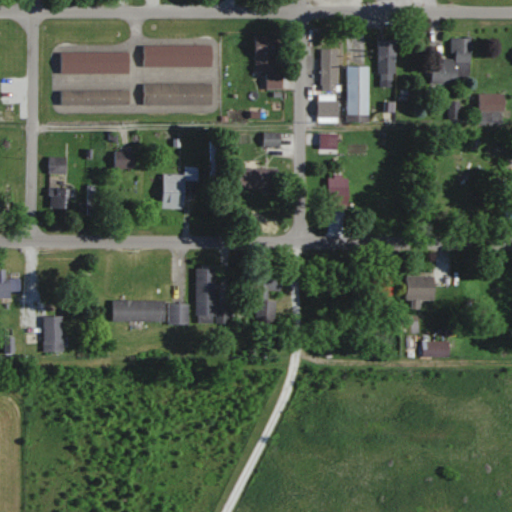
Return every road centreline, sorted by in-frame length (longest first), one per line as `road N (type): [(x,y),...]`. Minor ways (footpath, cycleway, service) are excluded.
road 1 (residential): [(511,243),(0,238)]
road 2 (residential): [(511,11),(0,8)]
road 3 (residential): [(300,242),(302,0)]
road 4 (residential): [(33,239),(33,0)]
